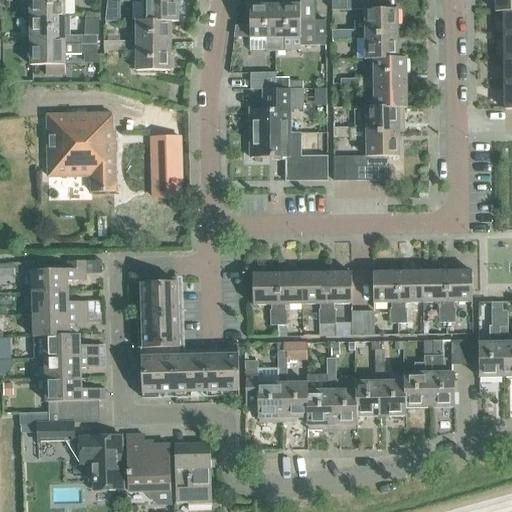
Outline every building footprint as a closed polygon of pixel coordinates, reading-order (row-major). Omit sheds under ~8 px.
[(28,0),(29,19),(64,18),(63,0),(28,0)] [(143,0),(144,3),(144,22),(144,23),(170,23),(170,24),(177,24),(176,0),(143,0)] [(330,0),(330,12),(345,12),(346,12),(346,0),(330,0)] [(346,0),(346,12),(357,12),(356,0),(346,0)] [(356,0),(357,12),(364,12),(368,12),(367,0),(356,0)] [(367,0),(368,12),(379,12),(378,0),(367,0)] [(378,0),(379,12),(390,12),(390,0),(378,0)] [(511,0),(492,0),(493,15),(501,14),(511,13),(511,0)] [(249,8),(249,27),(235,28),(235,38),(249,37),(249,40),(266,39),(266,53),(275,53),(274,7),(249,8)] [(299,7),(274,7),(275,53),(283,53),(283,39),(298,39),(298,46),(324,46),(324,22),(300,22),(299,7)] [(364,37),(396,36),(396,12),(390,12),(379,12),(368,12),(364,12),(364,32),(364,37)] [(501,14),(502,37),(511,37),(511,13),(501,14)] [(29,19),(29,43),(64,42),(64,37),(64,18),(29,19)] [(135,22),(135,43),(119,43),(119,52),(135,52),(135,47),(170,47),(170,24),(170,23),(144,23),(144,22),(135,22)] [(331,41),(348,41),(347,32),(331,32),(331,41)] [(364,61),(396,61),(396,36),(364,37),(364,32),(347,32),(348,41),(359,41),(359,60),(364,59),(364,61)] [(65,78),(65,68),(64,55),(81,55),(81,46),(79,46),(79,37),(64,37),(64,42),(29,43),(30,66),(30,68),(31,68),(45,68),(45,78),(65,78)] [(96,37),(79,37),(79,46),(81,46),(96,46),(96,37)] [(511,37),(502,37),(502,64),(511,63),(511,37)] [(103,52),(119,52),(119,43),(103,43),(103,52)] [(96,46),(81,46),(81,55),(84,55),(84,64),(100,64),(100,56),(97,56),(96,46)] [(135,47),(135,52),(135,74),(170,74),(170,47),(135,47)] [(372,86),(405,85),(405,61),(396,61),(364,61),(364,62),(372,62),(372,82),(372,86)] [(511,63),(502,64),(503,87),(511,86),(511,63)] [(250,92),(263,92),(275,91),(275,89),(275,78),(275,76),(250,76),(250,92)] [(289,78),(275,78),(275,89),(303,89),(303,81),(289,81),(289,78)] [(340,90),(356,90),(356,82),(340,82),(340,90)] [(373,90),(373,110),(406,110),(405,85),(372,86),(372,82),(356,82),(356,90),(373,90)] [(511,86),(503,87),(503,113),(511,112),(511,86)] [(250,113),(251,136),(288,135),(288,114),(302,114),(302,91),(275,91),(263,92),(263,113),(250,113)] [(111,117),(76,118),(75,109),(66,110),(66,119),(46,119),(48,180),(90,179),(91,195),(116,194),(114,134),(111,134),(111,117)] [(365,110),(365,131),(365,135),(398,134),(397,112),(406,112),(406,110),(373,110),(365,110)] [(376,159),(387,159),(398,159),(398,134),(365,135),(365,131),(349,131),(349,139),(365,138),(365,159),(376,159)] [(288,135),(251,136),(251,162),(283,161),(284,183),(326,183),(326,160),(289,160),(288,135)] [(151,138),(152,199),(183,199),(182,138),(151,138)] [(354,159),(343,160),(343,183),(354,183),(354,159)] [(365,159),(354,159),(354,183),(366,182),(365,159)] [(376,159),(365,159),(366,182),(376,182),(376,159)] [(387,159),(376,159),(376,182),(387,182),(387,159)] [(343,183),(343,160),(332,160),(333,183),(343,183)] [(31,272),(32,293),(68,293),(67,282),(85,282),(85,274),(102,274),(101,263),(67,264),(67,271),(31,272)] [(14,266),(0,266),(0,276),(15,276),(14,266)] [(421,274),(396,275),(397,327),(405,327),(405,306),(422,306),(421,274)] [(446,274),(421,274),(422,306),(438,306),(438,326),(446,326),(446,274)] [(471,274),(446,274),(446,326),(455,326),(455,305),(471,305),(471,274)] [(397,327),(396,275),(371,275),(372,306),(389,306),(389,327),(397,327)] [(270,329),(278,328),(277,276),(253,277),(253,307),(270,307),(270,329)] [(278,328),(278,338),(286,338),(285,326),(285,307),(301,307),(301,276),(277,276),(278,328)] [(301,276),(301,307),(318,307),(318,337),(326,337),(325,276),(301,276)] [(350,276),(325,276),(326,337),(333,337),(333,328),(333,307),(350,306),(350,276)] [(136,285),(137,318),(179,317),(178,284),(136,285)] [(32,293),(32,316),(101,314),(101,303),(68,304),(68,293),(32,293)] [(502,303),(491,303),(491,312),(502,312),(502,303)] [(498,345),(498,330),(507,330),(507,313),(493,313),(493,325),(489,325),(489,345),(479,345),(478,343),(468,343),(468,368),(479,367),(479,380),(503,380),(503,345),(498,345)] [(32,316),(33,339),(45,339),(45,338),(69,337),(69,336),(69,327),(87,326),(87,323),(101,322),(101,314),(32,316)] [(361,338),(361,315),(350,315),(351,338),(361,338)] [(372,315),(361,315),(361,338),(372,338),(372,315)] [(142,351),(142,361),(175,360),(175,352),(180,352),(179,317),(137,318),(138,351),(142,351)] [(511,344),(507,345),(507,330),(498,330),(498,345),(503,345),(503,380),(511,379),(511,344)] [(33,339),(33,360),(105,358),(105,347),(79,347),(79,336),(69,336),(69,337),(45,338),(45,339),(33,339)] [(452,343),(452,368),(463,368),(463,343),(452,343)] [(277,371),(286,371),(285,359),(291,359),(294,356),(294,344),(276,345),(277,354),(277,371)] [(338,344),(330,344),(330,356),(339,356),(338,344)] [(423,344),(423,361),(432,361),(432,358),(432,344),(423,344)] [(10,352),(0,352),(0,360),(10,360),(10,352)] [(375,353),(375,369),(383,369),(383,353),(375,353)] [(45,360),(46,382),(81,381),(80,370),(104,370),(105,358),(33,360),(45,360)] [(239,358),(191,360),(192,400),(240,398),(239,358)] [(423,361),(423,365),(424,376),(428,376),(428,411),(453,410),(453,376),(442,376),(442,358),(432,358),(432,361),(423,361)] [(175,360),(142,361),(143,401),(192,400),(191,360),(175,360)] [(306,375),(306,385),(306,425),(306,429),(308,429),(308,433),(321,433),(324,435),(331,435),(331,393),(326,393),(326,378),(335,378),(335,362),(326,362),(326,375),(306,375)] [(273,421),(283,421),(283,386),(277,386),(277,371),(258,371),(258,363),(245,363),(246,407),(258,407),(258,421),(259,421),(259,426),(274,425),(273,421)] [(403,377),(403,384),(404,411),(428,411),(428,376),(424,376),(423,365),(414,365),(414,377),(403,377)] [(403,384),(383,384),(383,369),(375,369),(375,384),(380,384),(380,419),(404,419),(403,411),(404,411),(403,384)] [(292,425),(306,425),(306,385),(286,386),(286,371),(277,371),(277,386),(283,386),(283,421),(292,421),(292,425)] [(355,380),(335,380),(335,378),(326,378),(326,393),(331,393),(331,435),(339,435),(341,432),(355,432),(355,428),(356,428),(356,420),(355,385),(355,380)] [(56,403),(80,403),(101,402),(100,391),(81,391),(81,381),(46,382),(46,404),(56,403)] [(380,384),(375,384),(355,385),(356,420),(380,419),(380,384)] [(11,385),(2,385),(2,397),(12,396),(11,385)] [(47,412),(49,412),(49,415),(74,414),(81,414),(80,403),(56,403),(46,404),(47,412)] [(47,412),(20,413),(20,416),(20,419),(20,425),(38,424),(38,422),(49,421),(49,425),(39,425),(39,431),(37,431),(38,445),(41,445),(41,444),(51,444),(67,443),(81,467),(91,466),(91,484),(95,484),(95,492),(124,491),(123,437),(74,439),(74,434),(74,414),(49,415),(49,412),(47,412)] [(146,437),(127,438),(128,480),(129,493),(145,493),(158,505),(173,505),(173,492),(172,449),(147,450),(146,437)] [(212,503),(212,497),(211,448),(188,449),(188,459),(178,459),(179,504),(212,503)]
